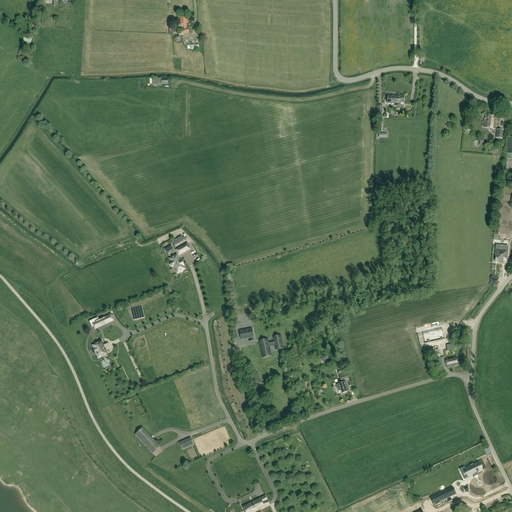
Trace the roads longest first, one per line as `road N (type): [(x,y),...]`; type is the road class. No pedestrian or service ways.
road 1 (unclassified): [(511,104),(488,102),(444,75),(415,69),(340,79),(334,0)]
road 2 (unclassified): [(242,444),(308,417),(470,375)]
road 3 (unclassified): [(242,444),(216,394),(205,323)]
road 4 (unclassified): [(511,491),(473,405),(470,375)]
